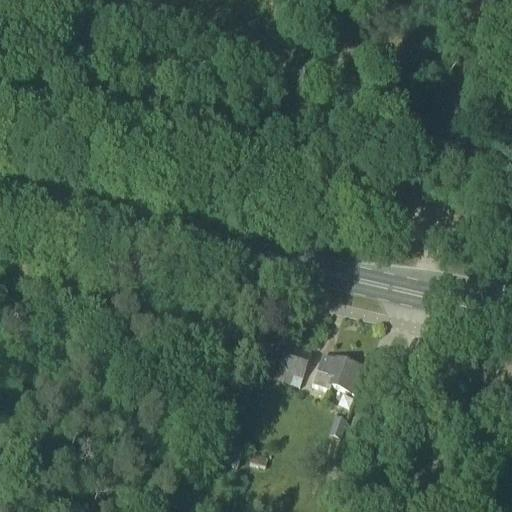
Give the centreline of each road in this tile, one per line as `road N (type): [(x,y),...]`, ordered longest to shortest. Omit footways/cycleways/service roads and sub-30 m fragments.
road 1 (primary): [(511,317),(0,203)]
road 2 (track): [(487,35),(413,251),(411,294)]
road 3 (track): [(411,294),(413,362),(444,511)]
